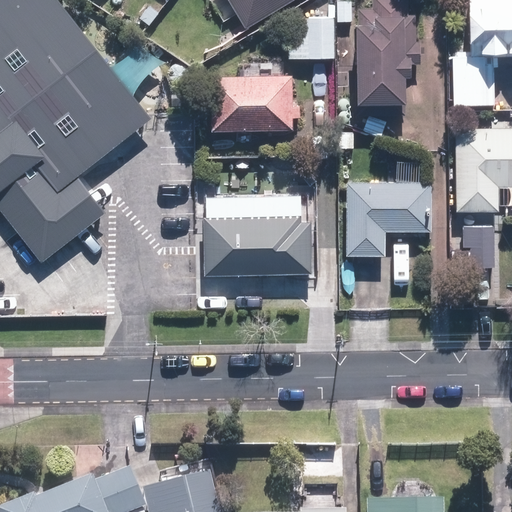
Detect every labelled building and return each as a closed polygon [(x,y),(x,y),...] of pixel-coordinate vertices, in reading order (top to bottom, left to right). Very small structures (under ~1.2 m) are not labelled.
[(82,172),(156,113),(66,0),(0,0),(0,201),(45,258),(109,207),(82,172)] [(236,0),(250,22),(287,0),(236,0)] [(338,56),(339,0),(323,0),(293,16),(292,54),(338,56)] [(339,0),(338,56),(338,66),(352,67),(353,0),(339,0)] [(376,0),(377,7),(364,7),(364,97),(413,97),(413,69),(417,69),(417,60),(423,60),(423,38),(417,38),(417,12),(411,12),(410,0),(376,0)] [(458,49),(459,102),(496,101),(495,49),(511,48),(511,0),(472,0),(473,48),(458,49)] [(216,73),(217,127),(297,125),(296,72),(216,73)] [(511,124),(461,125),(462,204),(503,204),(503,181),(511,180),(511,124)] [(434,179),(355,179),(355,248),(387,248),(387,226),(434,226),(434,179)] [(208,214),(209,271),(316,268),(314,212),(208,214)] [(5,510),(5,511),(125,511),(149,502),(134,465),(99,479),(97,473),(5,510)] [(224,511),(214,469),(147,485),(153,511),(224,511)] [(447,511),(448,497),(371,497),(371,511),(447,511)]
